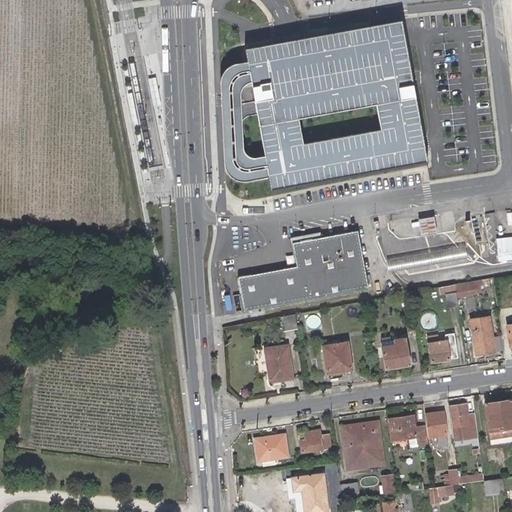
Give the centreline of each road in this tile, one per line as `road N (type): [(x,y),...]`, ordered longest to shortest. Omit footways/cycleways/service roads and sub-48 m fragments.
road 1 (primary): [(168,0),(206,511)]
road 2 (primary): [(211,420),(189,0)]
road 3 (track): [(79,0),(136,223),(0,217)]
road 4 (residential): [(211,420),(511,372)]
road 5 (track): [(206,511),(0,496)]
